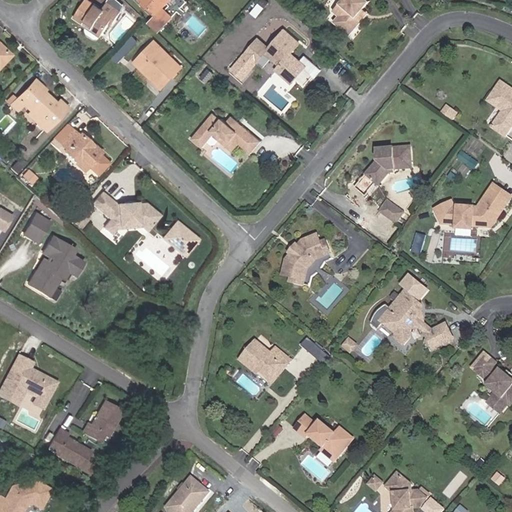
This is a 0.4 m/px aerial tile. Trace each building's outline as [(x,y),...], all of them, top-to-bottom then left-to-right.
[(118,18),(122,11),(121,11),(108,3),(108,2),(103,8),(90,0),(85,0),(75,17),(84,24),(86,21),(89,23),(86,28),(87,32),(88,34),(95,39),(100,39),(102,36),(111,23),(115,16),(118,18)] [(121,11),(125,6),(117,0),(109,0),(108,3),(121,11)] [(144,0),(143,2),(157,16),(149,23),(158,31),(187,1),(185,0),(144,0)] [(364,8),(370,0),(369,0),(342,0),(340,2),(346,7),(339,15),(334,21),(351,35),(365,18),(359,13),(364,8)] [(339,15),(346,7),(340,2),(333,11),(339,15)] [(365,18),(369,13),(364,8),(359,13),(365,18)] [(259,38),(246,53),(257,62),(266,52),(280,65),(278,67),(286,74),(284,76),(292,83),(304,68),(315,77),(322,70),(305,55),(300,61),(291,54),(300,43),(285,30),(270,48),(259,38)] [(170,80),(182,68),(154,42),(136,62),(157,83),(165,75),(170,80)] [(0,66),(10,55),(0,45),(0,66)] [(286,74),(278,67),(276,70),(284,76),(286,74)] [(163,88),(170,80),(165,75),(157,83),(163,88)] [(43,89),(34,80),(32,82),(38,88),(37,90),(40,93),(41,91),(43,89)] [(45,131),(66,108),(58,101),(55,104),(41,91),(40,93),(37,90),(38,88),(32,82),(17,98),(23,104),(30,110),(26,114),(45,131)] [(511,89),(502,82),(494,93),(502,99),(497,106),(504,111),(493,127),(507,136),(511,128),(511,89)] [(497,106),(502,99),(494,93),(489,100),(497,106)] [(10,105),(16,100),(11,95),(6,101),(10,105)] [(16,111),(23,104),(17,98),(16,100),(10,105),(16,111)] [(453,120),(458,113),(447,105),(442,112),(453,120)] [(251,153),(262,141),(232,116),(227,122),(222,119),(221,120),(213,113),(192,139),(203,147),(208,141),(212,144),(216,144),(220,140),(220,141),(224,136),(237,146),(240,143),(251,153)] [(53,138),(60,145),(73,130),(66,124),(53,138)] [(73,130),(60,145),(65,149),(64,151),(76,163),(81,158),(87,165),(97,174),(108,162),(98,153),(99,152),(80,134),(78,135),(73,130)] [(237,146),(224,136),(220,141),(233,151),(237,146)] [(376,182),(389,167),(395,166),(398,164),(413,163),(411,147),(378,149),(379,159),(367,174),(376,182)] [(81,158),(76,163),(83,169),(87,165),(81,158)] [(413,168),(413,163),(398,164),(395,166),(389,167),(376,182),(380,185),(391,171),(397,171),(399,169),(413,168)] [(36,178),(29,172),(24,177),(31,183),(36,178)] [(500,217),(511,198),(511,196),(494,184),(479,208),(455,206),(453,201),(435,209),(442,224),(457,225),(473,226),(480,226),(491,211),(500,217)] [(146,231),(159,215),(146,204),(137,205),(137,203),(124,204),(124,206),(116,207),(116,204),(102,193),(93,204),(110,219),(103,227),(111,234),(118,226),(117,224),(138,222),(139,225),(146,231)] [(397,223),(404,213),(388,201),(381,211),(397,223)] [(0,228),(2,230),(11,216),(0,210),(0,228)] [(492,227),(500,217),(491,211),(480,226),(492,227)] [(81,228),(88,220),(81,213),(74,222),(81,228)] [(37,242),(50,222),(36,214),(24,234),(37,242)] [(191,249),(198,240),(176,221),(169,230),(191,249)] [(184,258),(191,249),(169,230),(161,239),(184,258)] [(414,252),(424,253),(427,234),(417,232),(414,252)] [(317,260),(332,254),(327,240),(321,242),(318,235),(304,241),(299,246),(300,250),(296,254),(292,254),(288,260),(285,275),(293,277),(292,282),(306,285),(309,269),(317,260)] [(70,255),(74,250),(52,236),(42,253),(49,257),(46,261),(43,259),(28,284),(48,296),(59,277),(63,280),(68,271),(73,274),(80,263),(70,257),(70,255)] [(296,254),(300,250),(299,246),(297,244),(290,252),(292,254),(296,254)] [(311,286),(314,272),(320,264),(334,258),(332,254),(317,260),(309,269),(306,285),(311,286)] [(83,263),(70,255),(70,257),(80,263),(73,274),(75,276),(83,263)] [(422,300),(430,290),(411,275),(404,285),(408,288),(393,307),(387,303),(385,304),(381,307),(378,311),(374,316),(372,322),(379,328),(384,322),(397,333),(397,339),(405,345),(411,337),(411,332),(413,329),(421,328),(424,323),(424,316),(422,316),(421,313),(423,310),(422,303),(420,302),(418,300),(420,298),(422,300)] [(426,334),(434,330),(424,323),(421,328),(426,334)] [(434,350),(455,339),(447,323),(434,330),(426,334),(434,350)] [(310,336),(303,344),(327,365),(334,356),(310,336)] [(344,345),(351,351),(356,344),(350,338),(344,345)] [(288,366),(292,360),(276,347),(272,353),(256,340),(241,360),(254,371),(256,368),(260,371),(265,375),(277,373),(285,363),(288,366)] [(511,406),(511,405),(511,377),(507,374),(496,365),(498,363),(485,353),(473,368),(490,382),(489,383),(490,386),(497,393),(489,403),(502,413),(510,404),(511,406)] [(45,402),(55,382),(29,368),(32,362),(18,355),(0,388),(0,396),(16,405),(24,391),(35,396),(45,402)] [(273,385),(288,366),(285,363),(277,373),(265,375),(273,385)] [(42,408),(45,402),(35,396),(32,403),(42,408)] [(107,437),(121,411),(104,401),(90,426),(87,424),(82,432),(99,441),(103,435),(107,437)] [(336,463),(356,439),(341,427),(336,433),(320,421),(317,425),(306,416),(295,429),(307,438),(309,435),(324,447),(321,451),(336,463)] [(79,468),(89,451),(65,437),(67,434),(59,429),(49,446),(56,450),(53,453),(79,468)] [(483,470),(488,465),(483,460),(478,465),(483,470)] [(471,477),(464,471),(459,477),(466,482),(471,477)] [(414,511),(414,508),(420,508),(429,498),(420,491),(412,492),(412,484),(398,473),(387,487),(395,494),(397,510),(394,511),(414,511)] [(383,483),(376,477),(370,484),(377,490),(383,483)] [(173,511),(193,511),(210,492),(192,478),(168,507),(173,511)] [(39,506),(49,490),(35,481),(12,487),(4,501),(0,498),(0,511),(19,511),(24,504),(31,502),(39,506)]
